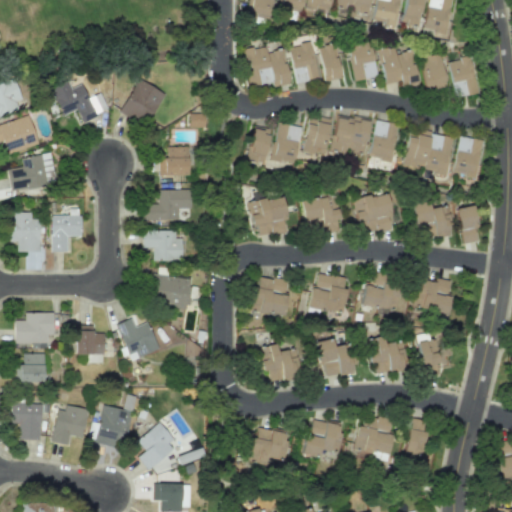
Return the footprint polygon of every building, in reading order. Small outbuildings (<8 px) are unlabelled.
[(270,0),(246,0),(245,14),(268,17),(270,0)] [(299,0),(276,0),(275,9),(297,13),(299,0)] [(326,10),(327,0),(303,0),(302,11),(312,13),(312,7),(326,10)] [(367,0),(334,0),(333,7),(365,13),(367,0)] [(392,25),(396,0),(372,0),(369,21),(392,25)] [(402,0),(398,22),(415,25),(419,0),(402,0)] [(450,0),(425,0),(420,31),(444,35),(450,0)] [(350,80),(374,76),(367,32),(343,36),(350,80)] [(324,79),(339,76),(335,58),(340,57),(335,36),(315,40),(324,79)] [(307,40),(315,77),(291,82),(284,45),(307,40)] [(239,47),(261,43),(267,82),(245,85),(239,47)] [(287,82),(273,85),(266,50),(281,47),(287,82)] [(375,52),(381,84),(397,81),(391,48),(375,52)] [(412,48),(416,82),(399,85),(395,50),(412,48)] [(439,53),(417,57),(425,97),(447,93),(439,53)] [(445,60),(471,56),(478,96),(452,100),(445,60)] [(0,114),(21,109),(13,78),(0,81),(0,114)] [(79,121),(105,110),(98,92),(85,98),(79,83),(68,88),(65,79),(48,86),(60,115),(75,109),(79,121)] [(162,93),(135,79),(117,111),(144,126),(162,93)] [(327,146),(342,149),(348,114),(333,111),(327,146)] [(186,126),(201,127),(202,114),(187,113),(186,126)] [(327,117),(307,113),(300,154),(321,158),(327,117)] [(35,144),(26,114),(0,122),(0,141),(1,141),(5,154),(35,144)] [(361,154),(345,151),(351,117),(368,121),(361,154)] [(373,119),(397,123),(389,160),(366,155),(373,119)] [(275,120),(300,125),(292,165),(267,160),(275,120)] [(252,123),(270,127),(261,165),(242,161),(252,123)] [(429,130),(408,126),(401,167),(421,171),(429,130)] [(451,137),(431,133),(424,168),(445,172),(451,137)] [(458,135),(480,141),(471,178),(448,173),(458,135)] [(185,175),(185,147),(161,147),(161,157),(157,157),(157,175),(185,175)] [(19,167),(5,169),(8,191),(52,184),(47,152),(18,157),(19,167)] [(188,189),(155,189),(155,203),(139,204),(140,220),(176,219),(176,208),(188,208),(188,189)] [(388,230),(385,217),(389,216),(384,192),(350,199),(357,236),(388,230)] [(246,202),(251,226),(254,225),(256,237),(283,231),(281,220),(284,219),(280,196),(246,202)] [(298,202),(304,234),(335,228),(333,220),(337,219),(334,204),(331,205),(329,196),(298,202)] [(440,206),(427,208),(426,202),(409,204),(415,240),(446,235),(440,206)] [(475,227),(471,204),(452,208),(460,243),(474,240),(471,228),(475,227)] [(36,251),(35,212),(6,212),(7,242),(14,242),(14,252),(36,251)] [(78,236),(78,215),(47,215),(47,251),(64,252),(64,236),(78,236)] [(179,260),(179,238),(173,238),(172,230),(139,230),(140,248),(150,248),(150,260),(179,260)] [(359,303),(391,309),(398,278),(365,271),(359,303)] [(339,313),(344,289),(340,288),(343,278),(313,272),(306,306),(339,313)] [(187,279),(155,274),(150,304),(185,309),(187,298),(193,299),(195,287),(186,285),(187,279)] [(285,281),(253,275),(245,315),(262,319),(263,313),(278,316),(285,281)] [(443,314),(448,282),(416,277),(411,309),(443,314)] [(11,320),(12,343),(35,343),(35,348),(45,348),(44,335),(51,335),(50,312),(22,312),(22,320),(11,320)] [(145,322),(133,327),(129,318),(113,324),(128,360),(156,349),(145,322)] [(101,353),(101,333),(89,333),(89,324),(73,324),(73,354),(101,353)] [(398,340),(381,343),(380,336),(364,339),(370,374),(403,368),(398,340)] [(312,342),(320,379),(351,371),(347,353),(342,354),(340,344),(331,346),(329,338),(312,342)] [(414,341),(418,368),(436,366),(432,339),(414,341)] [(293,348),(274,351),(273,344),(254,347),(258,372),(265,371),(266,382),(297,378),(293,348)] [(20,364),(12,364),(11,381),(40,382),(41,353),(20,353),(20,364)] [(133,396),(123,394),(120,409),(99,405),(95,424),(88,422),(85,437),(93,438),(92,443),(112,447),(114,439),(123,441),(133,396)] [(37,440),(38,403),(8,402),(8,423),(16,423),(16,439),(37,440)] [(55,409),(47,441),(65,445),(67,435),(79,438),(85,409),(63,404),(62,411),(55,409)] [(384,458),(389,435),(385,434),(388,420),(359,414),(351,450),(384,458)] [(417,457),(426,422),(408,417),(399,452),(417,457)] [(335,451),(339,424),(310,421),(308,435),(302,434),(299,454),(315,456),(316,449),(335,451)] [(135,457),(144,469),(174,448),(156,423),(134,439),(142,451),(135,457)] [(281,460),(286,432),(252,426),(245,462),(262,465),(263,457),(281,460)] [(511,475),(511,464),(510,453),(493,456),(496,478),(511,475)] [(186,506),(187,484),(150,483),(150,500),(158,500),(158,511),(179,511),(179,506),(186,506)] [(51,511),(51,503),(21,503),(21,511),(51,511)]
